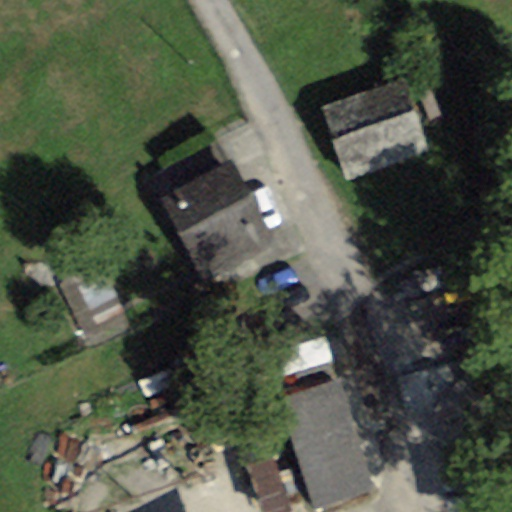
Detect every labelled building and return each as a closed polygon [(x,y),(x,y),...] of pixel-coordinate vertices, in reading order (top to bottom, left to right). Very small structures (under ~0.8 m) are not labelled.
[(402,85),(323,112),(347,182),(426,156),(402,85)] [(180,178),(234,157),(224,132),(170,153),(180,178)] [(277,251),(232,164),(160,200),(206,287),(277,251)] [(324,511),(375,495),(337,382),(278,401),(315,511),(324,511)] [(291,511),(272,456),(245,465),(261,511),(291,511)]
